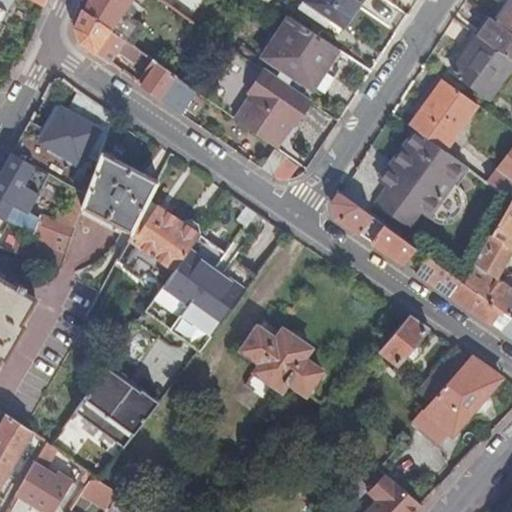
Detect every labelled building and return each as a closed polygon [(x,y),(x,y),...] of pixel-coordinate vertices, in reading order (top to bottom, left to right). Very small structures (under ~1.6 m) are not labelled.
[(0,0),(0,34),(6,24),(1,22),(13,0),(0,0)] [(87,0),(83,9),(109,27),(130,42),(143,22),(130,13),(138,1),(136,0),(87,0)] [(331,18),(303,0),(302,0),(300,5),(327,24),(331,18)] [(303,0),(331,18),(343,26),(361,0),(303,0)] [(511,30),(511,0),(497,20),(511,30)] [(80,40),(94,50),(109,27),(83,9),(83,8),(75,25),(80,40)] [(322,72),(338,46),(308,27),(288,13),(272,39),(322,72)] [(511,30),(497,20),(490,15),(478,33),(511,56),(511,30)] [(130,42),(109,27),(94,50),(109,60),(110,62),(117,52),(133,63),(142,51),(130,42)] [(458,48),(464,52),(478,33),(473,29),(458,48)] [(511,56),(478,33),(464,52),(452,68),(489,95),(511,63),(511,56)] [(322,72),(272,39),(262,54),(312,87),(322,72)] [(253,84),(263,69),(235,50),(225,64),(253,84)] [(155,61),(147,55),(143,60),(147,63),(136,79),(140,82),(153,62),(155,61)] [(181,109),(195,89),(155,61),(153,62),(140,82),(159,96),(160,95),(181,109)] [(205,94),(233,115),(253,84),(225,64),(205,94)] [(309,100),(263,69),(253,84),(299,115),(309,100)] [(478,102),(443,76),(409,122),(415,126),(444,147),(478,102)] [(299,115),(253,84),(233,115),(278,146),(299,115)] [(60,106),(48,128),(31,119),(13,151),(78,188),(89,194),(104,153),(118,115),(79,89),(67,110),(60,106)] [(444,147),(415,126),(391,159),(395,162),(382,181),(386,184),(374,200),(408,224),(419,208),(427,213),(464,161),(444,147)] [(505,191),(511,181),(511,144),(487,178),(505,191)] [(300,164),(279,149),(265,166),(279,176),(293,173),(300,164)] [(0,215),(6,219),(15,203),(31,212),(52,175),(13,152),(0,175),(0,215)] [(83,212),(129,237),(149,198),(158,181),(104,153),(89,194),(83,212)] [(173,153),(168,161),(175,166),(179,158),(173,153)] [(395,162),(391,159),(378,178),(382,181),(395,162)] [(469,165),(464,161),(427,213),(432,217),(435,212),(441,215),(446,215),(451,214),(454,212),(457,209),(460,204),(461,199),(461,195),(460,192),(457,187),(455,185),(469,165)] [(89,194),(78,188),(66,221),(78,225),(83,212),(89,194)] [(403,261),(415,245),(338,190),(332,200),(336,215),(361,232),(390,252),(403,261)] [(511,285),(497,274),(511,246),(511,196),(464,280),(499,305),(511,314),(511,285)] [(129,237),(118,259),(133,270),(143,277),(158,287),(171,268),(175,270),(199,235),(201,234),(182,221),(166,210),(157,222),(151,218),(160,206),(149,198),(129,237)] [(35,231),(40,216),(31,212),(15,203),(6,219),(35,231)] [(157,222),(166,210),(160,206),(151,218),(157,222)] [(0,228),(0,245),(62,269),(78,225),(66,221),(42,212),(40,216),(35,231),(42,233),(37,248),(18,241),(19,236),(0,228)] [(258,212),(252,221),(261,227),(267,218),(258,212)] [(193,220),(182,221),(201,234),(200,225),(193,220)] [(175,270),(147,309),(173,328),(216,269),(195,255),(206,240),(199,235),(175,270)] [(195,255),(216,269),(228,253),(207,238),(206,240),(195,255)] [(427,253),(415,245),(403,261),(415,269),(427,253)] [(228,253),(216,269),(244,290),(257,273),(228,253)] [(447,268),(427,253),(415,269),(437,284),(450,292),(461,278),(447,268)] [(216,269),(173,328),(200,348),(244,290),(216,269)] [(133,270),(131,272),(142,279),(143,277),(133,270)] [(0,362),(3,357),(7,359),(27,326),(23,323),(37,299),(25,291),(27,287),(18,282),(12,284),(5,280),(8,275),(1,271),(0,272),(0,362)] [(257,273),(244,290),(246,291),(259,274),(257,273)] [(494,313),(499,305),(464,280),(461,278),(450,292),(489,319),(494,313)] [(244,290),(200,348),(202,349),(246,291),(244,290)] [(494,313),(489,319),(494,322),(511,334),(511,314),(499,305),(494,313)] [(410,316),(381,351),(399,364),(407,354),(417,342),(428,328),(410,316)] [(277,340),(259,327),(243,350),(261,363),(255,372),(282,390),(288,382),(306,395),(322,372),(305,359),(311,350),(308,348),(308,342),(306,338),(304,335),(300,332),(296,331),(292,330),(289,331),(286,332),(284,331),(277,340)] [(425,348),(417,342),(407,354),(415,360),(425,348)] [(458,348),(419,393),(431,404),(472,358),(458,348)] [(472,358),(431,404),(460,429),(503,378),(472,358)] [(109,362),(75,410),(100,429),(125,447),(161,400),(135,381),(109,362)] [(454,435),(460,429),(431,404),(425,411),(454,435)] [(0,488),(34,431),(8,414),(0,427),(0,488)] [(60,449),(74,459),(77,461),(89,445),(63,427),(52,443),(60,449)] [(57,477),(46,470),(60,449),(52,443),(49,441),(36,463),(20,492),(7,511),(27,511),(34,501),(49,511),(52,511),(58,504),(64,496),(70,500),(79,485),(60,473),(57,477)] [(147,469),(122,450),(106,471),(131,490),(147,469)] [(94,474),(86,487),(83,491),(109,507),(111,504),(119,490),(94,474)] [(381,500),(369,511),(417,511),(423,506),(387,475),(372,491),(381,500)] [(511,511),(511,502),(510,507),(504,504),(499,505),(495,511),(511,511)]
